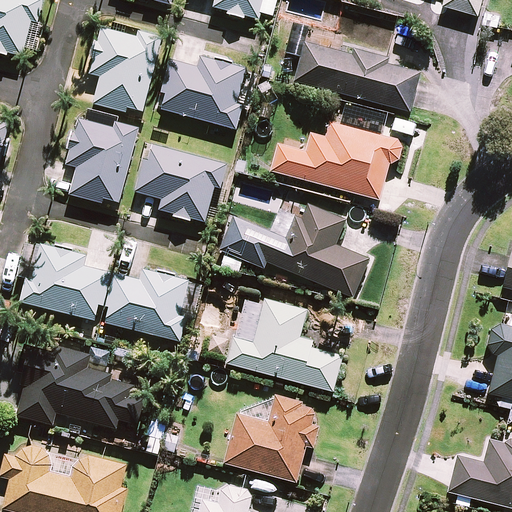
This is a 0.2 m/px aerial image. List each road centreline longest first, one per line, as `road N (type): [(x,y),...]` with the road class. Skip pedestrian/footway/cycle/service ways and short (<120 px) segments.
road 1 (residential): [(377,511),(444,255),(472,202),(511,173)]
road 2 (residential): [(13,241),(51,99)]
